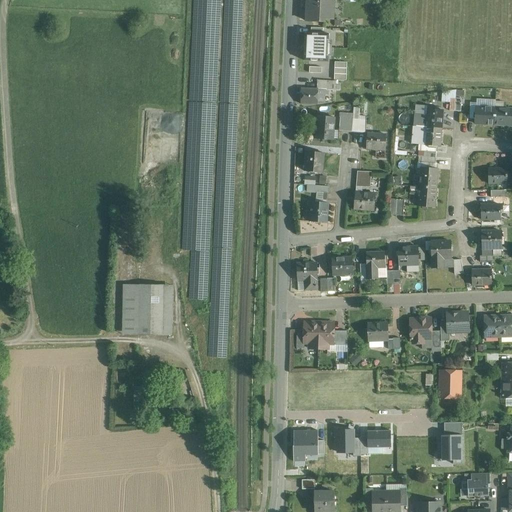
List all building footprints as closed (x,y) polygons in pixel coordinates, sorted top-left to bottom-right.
[(317,0),(318,1),(307,0),(307,21),(325,22),(325,19),(333,19),(334,0),(329,0),(317,0)] [(311,33),(305,33),(304,60),(328,62),(330,34),(323,33),(323,28),(311,27),(311,33)] [(347,62),(335,62),(334,79),(346,80),(347,62)] [(328,80),(317,80),(317,89),(318,89),(317,101),(324,101),(324,94),(329,95),(329,90),(340,90),(340,85),(336,84),(336,81),(328,80)] [(317,89),(301,88),(301,104),(317,104),(317,101),(318,89),(317,89)] [(495,108),(475,107),(474,124),(494,125),(495,108)] [(511,108),(495,108),(494,125),(511,125),(511,108)] [(443,110),(428,109),(427,116),(419,115),(418,127),(442,128),(443,110)] [(335,118),(317,116),(316,138),(333,140),(333,138),(338,139),(339,131),(339,130),(334,130),(335,118)] [(366,117),(358,116),(358,119),(357,132),(365,133),(366,117)] [(353,118),(340,117),(340,118),(339,130),(339,131),(352,132),(353,118)] [(442,128),(418,127),(414,126),(413,144),(419,145),(437,146),(440,146),(442,128)] [(386,136),(368,135),(366,150),(379,151),(379,149),(384,149),(384,152),(385,152),(386,136)] [(323,152),(306,151),(304,171),(321,172),(323,152)] [(435,169),(421,168),(420,187),(436,188),(436,180),(437,180),(438,169),(435,169)] [(507,168),(488,169),(489,184),(507,183),(508,183),(507,170),(507,168)] [(372,172),(357,171),(356,187),(370,187),(372,172)] [(306,175),(305,182),(316,184),(317,176),(306,175)] [(319,176),(320,184),(327,183),(327,175),(319,176)] [(436,188),(420,187),(411,186),(410,193),(419,194),(418,206),(435,207),(436,196),(435,196),(436,188)] [(327,193),(316,192),(315,202),(327,203),(327,193)] [(376,194),(356,192),(354,209),(374,211),(376,194)] [(504,197),(491,198),(491,205),(481,205),(482,220),(501,219),(500,205),(504,205),(504,197)] [(396,199),(395,215),(403,216),(405,200),(396,199)] [(315,202),(311,202),(310,221),(327,223),(328,203),(327,203),(315,202)] [(502,231),(482,232),(482,249),(493,248),(502,248),(502,231)] [(450,243),(432,243),(432,252),(433,259),(444,258),(450,258),(450,243)] [(418,247),(398,248),(399,265),(419,264),(418,247)] [(385,252),(366,253),(367,279),(377,278),(377,277),(387,277),(386,271),(387,271),(386,267),(385,267),(385,252)] [(352,257),(333,258),(333,275),(353,274),(352,257)] [(444,258),(433,259),(433,268),(445,267),(444,258)] [(453,260),(450,258),(444,258),(445,267),(454,267),(453,260)] [(464,274),(461,259),(453,260),(454,267),(454,274),(464,274)] [(316,264),(296,265),(296,280),(304,280),(317,279),(316,264)] [(490,270),(472,271),(472,285),(482,284),(482,282),(490,282),(490,270)] [(317,279),(304,280),(304,290),(317,289),(317,279)] [(140,285),(124,285),(122,335),(139,335),(140,285)] [(164,285),(140,285),(139,335),(163,335),(163,325),(164,285)] [(173,286),(164,285),(163,325),(172,325),(173,286)] [(467,313),(448,314),(448,323),(449,332),(462,331),(464,333),(468,333),(469,331),(469,327),(467,326),(467,313)] [(511,315),(499,316),(500,336),(511,336),(511,315)] [(499,316),(484,316),(485,337),(500,336),(499,316)] [(418,318),(417,319),(410,319),(411,340),(413,340),(413,342),(415,344),(422,344),(424,342),(424,338),(431,337),(432,337),(432,331),(431,318),(422,319),(421,318),(418,318)] [(316,323),(304,323),(304,330),(304,342),(310,342),(310,349),(319,349),(319,322),(317,322),(316,323)] [(334,324),(323,323),(322,322),(319,322),(319,349),(327,349),(328,343),(333,343),(334,343),(334,331),(334,324)] [(388,323),(369,323),(369,343),(388,342),(389,342),(389,339),(388,323)] [(448,323),(440,323),(441,331),(441,341),(449,341),(449,332),(448,323)] [(172,325),(163,325),(163,335),(172,335),(172,325)] [(347,331),(334,331),(334,343),(333,343),(333,345),(347,345),(347,331)] [(441,331),(432,331),(432,337),(431,337),(432,348),(441,348),(441,341),(441,331)] [(511,362),(502,363),(501,398),(511,397),(511,362)] [(462,371),(440,370),(439,398),(461,399),(462,371)] [(143,387),(135,387),(134,414),(142,414),(143,387)] [(195,400),(175,405),(178,413),(197,408),(195,400)] [(462,422),(444,422),(445,435),(442,435),(442,460),(454,459),(454,463),(463,463),(462,422)] [(355,430),(337,430),(337,454),(354,454),(354,457),(361,457),(361,453),(361,439),(355,439),(355,430)] [(391,431),(368,431),(368,436),(361,436),(361,439),(361,453),(368,453),(368,447),(391,447),(391,431)] [(318,432),(294,432),(294,462),(305,462),(305,456),(324,456),(324,441),(318,441),(318,432)] [(509,449),(510,439),(507,439),(502,439),(501,448),(509,449)] [(489,473),(471,474),(472,480),(468,480),(468,496),(489,495),(488,484),(490,484),(489,473)] [(314,480),(302,480),(302,489),(314,489),(314,480)] [(335,491),(314,492),(315,511),(335,511),(335,491)] [(399,491),(386,492),(386,511),(400,511),(400,506),(400,491),(399,491)] [(373,492),(373,506),(373,511),(386,511),(386,492),(373,492)] [(440,511),(440,503),(418,503),(417,511),(440,511)]
